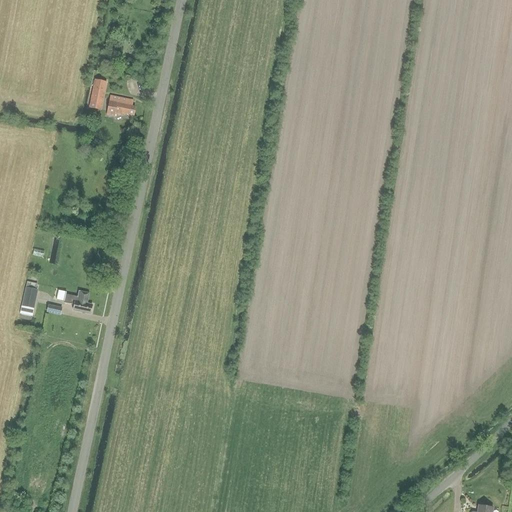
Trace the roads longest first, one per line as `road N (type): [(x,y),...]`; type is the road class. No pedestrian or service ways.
road 1 (unclassified): [(71,511),(181,0)]
road 2 (unclassified): [(511,416),(407,511)]
